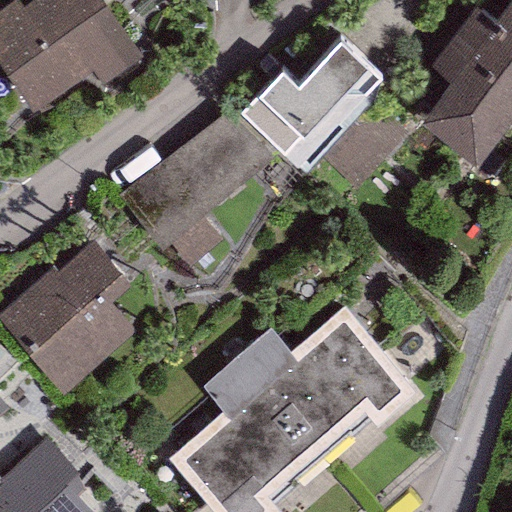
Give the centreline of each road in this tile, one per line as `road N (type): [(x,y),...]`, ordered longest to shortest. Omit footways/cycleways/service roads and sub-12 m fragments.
road 1 (residential): [(308,0),(0,221)]
road 2 (residential): [(511,316),(436,511)]
